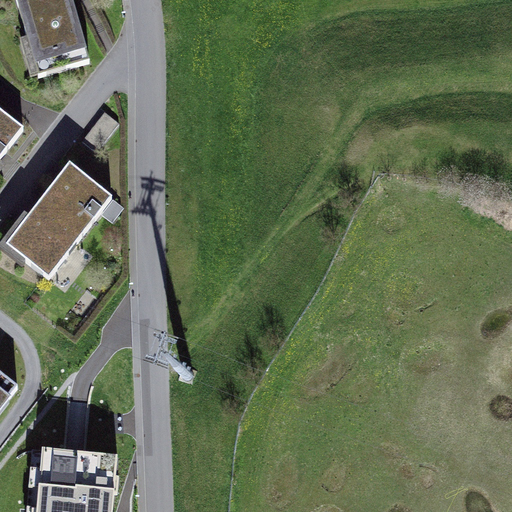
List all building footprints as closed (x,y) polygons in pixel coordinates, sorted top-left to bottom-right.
[(91,68),(70,0),(7,0),(33,85),(91,68)] [(0,119),(0,164),(22,136),(0,119)] [(0,257),(47,294),(117,203),(66,164),(0,248),(0,257)] [(0,369),(0,410),(20,385),(0,369)] [(115,511),(122,453),(32,444),(25,511),(115,511)]
